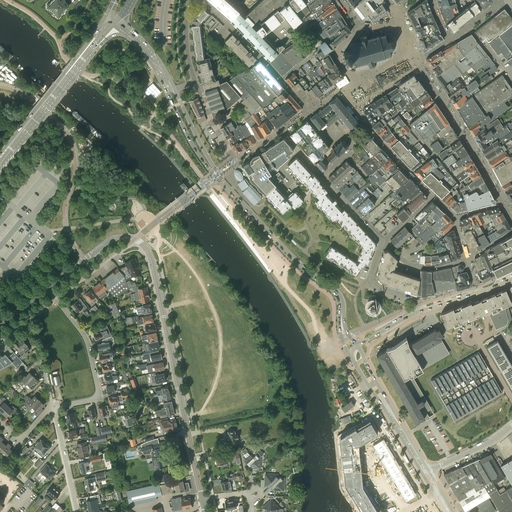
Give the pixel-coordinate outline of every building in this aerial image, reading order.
[(47,6),(49,8),(50,7),(57,14),(56,15),(58,17),(61,15),(60,14),(66,7),(67,8),(70,5),(67,3),(66,4),(64,2),(66,0),(65,0),(53,0),(50,4),(49,4),(47,6)] [(231,20),(239,11),(226,0),(205,0),(206,0),(209,2),(209,1),(214,5),(214,6),(215,9),(218,10),(219,9),(219,10),(224,14),(223,15),(225,17),(228,19),(228,18),(231,20)] [(261,0),(245,16),(252,24),(253,23),(254,22),(255,23),(258,20),(257,19),(260,16),(261,17),(264,14),(263,13),(266,11),(270,8),(269,8),(271,6),(273,4),(274,5),(277,2),(279,1),(280,0),(261,0)] [(301,0),(312,13),(328,0),(301,0)] [(328,0),(312,13),(316,17),(334,4),(333,3),(330,0),(328,0)] [(359,0),(353,5),(364,20),(368,21),(369,21),(387,10),(387,8),(385,3),(384,1),(385,1),(384,0),(359,0)] [(426,0),(423,0),(420,3),(426,17),(432,14),(426,0)] [(454,0),(436,0),(439,9),(456,3),(454,0)] [(475,1),(459,13),(445,23),(452,32),(481,9),(475,1)] [(79,12),(84,7),(79,2),(75,7),(74,8),(79,12)] [(420,3),(413,8),(415,12),(418,20),(422,18),(426,17),(420,3)] [(456,3),(439,9),(445,23),(459,13),(457,6),(456,3)] [(334,4),(316,17),(319,22),(321,21),(323,19),(337,9),(334,4)] [(191,26),(192,30),(191,30),(191,31),(191,32),(191,33),(192,33),(193,41),(193,42),(192,42),(192,43),(192,44),(193,44),(194,44),(195,52),(195,53),(194,53),(194,54),(193,54),(194,54),(194,55),(194,56),(195,56),(196,59),(196,60),(197,61),(205,59),(205,58),(203,59),(202,48),(203,47),(202,47),(201,36),(202,36),(201,36),(199,25),(200,25),(199,25),(200,23),(200,22),(201,22),(200,21),(208,13),(202,8),(201,9),(199,11),(198,11),(197,11),(197,12),(197,13),(194,16),(198,19),(197,20),(197,21),(195,20),(194,20),(193,20),(193,21),(193,22),(193,23),(194,23),(196,24),(196,25),(191,26)] [(415,12),(413,8),(407,13),(415,29),(421,27),(418,20),(415,12)] [(499,12),(500,12),(474,32),(485,46),(488,43),(511,24),(511,18),(504,8),(501,11),(499,12)] [(337,9),(323,19),(327,24),(328,24),(341,15),(338,10),(337,9)] [(231,20),(230,21),(231,22),(231,21),(232,22),(232,23),(233,23),(234,24),(233,24),(234,25),(234,24),(235,25),(235,26),(236,27),(237,28),(238,28),(239,29),(238,29),(239,30),(240,31),(241,32),(242,33),(243,34),(244,35),(246,36),(245,37),(246,38),(246,37),(247,38),(247,39),(248,39),(249,40),(249,41),(249,40),(250,41),(250,42),(251,43),(252,43),(252,44),(253,44),(254,45),(254,46),(255,46),(255,47),(256,48),(257,49),(258,49),(259,50),(259,51),(260,52),(261,53),(262,54),(263,55),(263,54),(264,55),(264,56),(265,57),(266,58),(267,59),(268,60),(269,61),(280,51),(284,46),(282,44),(279,46),(279,49),(278,49),(277,50),(268,40),(263,35),(257,29),(254,26),(252,24),(245,16),(240,11),(239,11),(231,20)] [(432,14),(426,17),(427,19),(429,23),(435,21),(435,20),(432,14)] [(211,30),(219,22),(212,15),(211,16),(204,23),(205,25),(212,17),(217,22),(210,29),(211,30)] [(341,15),(328,24),(330,27),(326,30),(329,35),(329,36),(332,39),(348,26),(341,15)] [(422,20),(422,18),(418,20),(421,27),(423,26),(428,24),(429,23),(427,19),(422,20)] [(435,21),(429,23),(428,24),(432,32),(439,29),(435,22),(435,21)] [(428,24),(423,26),(426,35),(432,32),(428,24)] [(511,24),(488,43),(495,52),(498,56),(501,53),(507,60),(507,61),(510,65),(511,63),(511,24)] [(348,26),(332,39),(327,43),(329,45),(330,44),(331,45),(333,47),(336,45),(335,45),(350,32),(350,31),(348,26)] [(421,27),(415,29),(416,34),(418,38),(426,35),(423,26),(421,27)] [(439,29),(432,32),(426,35),(433,46),(438,43),(443,39),(439,29)] [(353,59),(355,65),(355,66),(355,67),(356,65),(357,65),(359,64),(359,66),(360,66),(360,64),(363,63),(363,65),(364,64),(364,63),(368,62),(369,66),(368,67),(369,68),(370,67),(372,66),(374,65),(375,66),(376,64),(376,63),(375,62),(374,63),(373,61),(377,59),(378,61),(379,60),(378,59),(385,57),(385,58),(386,57),(385,56),(387,56),(388,56),(388,55),(390,55),(391,55),(392,54),(391,54),(389,49),(391,48),(392,49),(393,48),(392,47),(393,45),(394,46),(394,45),(393,45),(393,43),(393,42),(394,41),(393,41),(392,41),(390,40),(390,39),(389,39),(389,40),(387,41),(387,39),(388,39),(387,36),(386,36),(385,35),(386,34),(385,33),(385,34),(379,36),(380,35),(379,35),(378,36),(372,38),(371,36),(370,36),(371,38),(367,39),(366,36),(366,35),(365,35),(360,37),(359,36),(359,37),(360,38),(360,41),(357,42),(357,40),(356,41),(356,42),(354,43),(354,41),(353,42),(353,43),(349,44),(351,51),(343,53),(344,57),(346,61),(350,60),(350,61),(351,61),(352,61),(353,59)] [(239,41),(239,40),(239,39),(238,39),(237,39),(232,34),(225,41),(229,46),(230,45),(234,49),(233,49),(241,58),(242,57),(246,62),(245,63),(249,66),(256,59),(252,55),(251,54),(251,53),(251,52),(250,52),(250,51),(249,52),(248,51),(239,41)] [(464,39),(456,43),(458,47),(463,55),(478,43),(471,34),(464,39)] [(433,46),(426,35),(418,38),(423,52),(426,51),(433,46)] [(281,52),(270,61),(270,62),(282,75),(293,66),(305,57),(306,57),(308,56),(302,49),(304,47),(300,39),(296,42),(294,43),(281,52)] [(310,45),(309,43),(306,46),(311,55),(316,52),(321,59),(329,54),(328,52),(334,48),(333,47),(331,45),(329,47),(327,44),(324,41),(322,42),(320,39),(310,45)] [(463,55),(441,72),(436,76),(443,87),(449,83),(458,77),(471,67),(475,72),(480,67),(483,65),(486,63),(491,59),(478,43),(463,55)] [(444,50),(441,52),(444,56),(458,47),(456,43),(444,50)] [(441,62),(436,65),(441,72),(463,55),(458,47),(444,56),(439,59),(441,62)] [(441,50),(426,60),(429,65),(431,68),(436,65),(434,62),(439,59),(444,56),(441,52),(441,50)] [(324,65),(322,66),(318,61),(315,63),(322,74),(323,73),(325,75),(321,78),(322,79),(322,80),(328,75),(329,76),(332,74),(328,68),(335,64),(329,54),(321,59),(324,65)] [(208,58),(205,59),(197,61),(196,61),(198,69),(199,72),(198,72),(199,76),(200,75),(201,78),(202,84),(203,84),(204,86),(204,89),(205,88),(206,89),(215,85),(220,84),(219,81),(218,79),(215,80),(214,75),(213,75),(211,65),(208,58)] [(244,71),(234,76),(250,94),(262,108),(273,99),(277,96),(285,90),(280,84),(259,61),(258,62),(251,68),(246,73),(244,71)] [(338,69),(335,64),(328,68),(332,74),(329,76),(333,83),(343,77),(338,69)] [(304,69),(308,74),(316,84),(322,79),(321,78),(311,65),(309,67),(308,66),(304,69)] [(436,65),(431,68),(436,76),(441,72),(436,65)] [(478,76),(474,80),(465,86),(457,92),(459,95),(460,95),(461,97),(463,95),(463,96),(469,92),(474,88),(477,85),(486,78),(489,76),(488,75),(497,69),(494,65),(493,66),(484,72),(478,76)] [(308,74),(304,69),(302,66),(298,69),(304,77),(308,74)] [(471,67),(458,77),(465,86),(474,80),(478,76),(484,72),(482,70),(480,67),(475,72),(471,67)] [(291,75),(286,79),(285,79),(291,86),(300,80),(294,73),(291,75)] [(300,80),(291,86),(306,103),(312,99),(316,96),(321,92),(322,92),(316,84),(308,74),(304,77),(300,80)] [(472,95),(466,100),(457,107),(462,117),(468,126),(477,120),(504,102),(511,96),(511,88),(510,87),(509,85),(502,75),(502,74),(482,89),(476,92),(472,95)] [(328,75),(322,80),(328,87),(333,83),(329,76),(328,75)] [(415,75),(414,75),(413,75),(406,79),(404,80),(404,81),(396,86),(397,87),(407,101),(409,98),(411,100),(417,96),(409,85),(418,79),(415,75)] [(250,94),(234,76),(233,78),(228,82),(240,97),(243,101),(250,94)] [(458,77),(449,83),(453,88),(447,92),(450,97),(457,92),(465,86),(458,77)] [(328,87),(322,80),(322,79),(316,84),(322,92),(328,87)] [(425,89),(418,79),(409,85),(417,96),(425,89)] [(54,81),(52,83),(66,94),(68,92),(54,81)] [(216,87),(207,90),(205,91),(211,106),(209,106),(213,117),(222,113),(226,112),(226,110),(227,109),(240,97),(228,82),(226,81),(220,84),(215,85),(216,87)] [(153,83),(144,91),(148,96),(150,94),(154,98),(161,92),(153,83)] [(453,88),(449,83),(443,87),(447,92),(453,88)] [(390,90),(390,91),(386,94),(395,109),(398,113),(400,110),(405,104),(407,101),(397,87),(394,88),(393,88),(392,88),(392,89),(391,89),(391,90),(390,90)] [(425,89),(417,96),(421,102),(429,94),(425,89)] [(285,90),(277,96),(281,101),(285,97),(289,94),(285,90)] [(457,92),(450,97),(453,102),(461,97),(460,95),(459,95),(457,92)] [(469,92),(463,96),(466,100),(472,95),(469,92)] [(250,94),(243,101),(241,103),(246,109),(249,111),(248,111),(250,115),(255,112),(256,114),(262,109),(261,108),(262,108),(250,94)] [(301,108),(289,94),(285,97),(287,101),(294,108),(297,112),(301,108)] [(386,94),(370,104),(380,119),(389,112),(395,109),(386,94)] [(429,94),(421,102),(425,107),(433,101),(429,94)] [(463,95),(461,97),(453,102),(456,107),(456,108),(457,107),(466,100),(463,96),(463,95)] [(273,99),(262,108),(261,108),(262,109),(269,118),(276,127),(288,119),(285,115),(279,108),(287,101),(285,97),(281,101),(277,96),(273,99)] [(356,120),(355,119),(354,117),(354,118),(351,115),(354,113),(348,106),(346,108),(345,107),(346,107),(345,105),(344,104),(343,104),(345,102),(340,96),(339,96),(337,97),(329,103),(330,104),(327,106),(327,105),(325,106),(325,107),(317,114),(316,113),(310,118),(319,129),(320,128),(322,130),(327,126),(325,124),(338,114),(344,122),(351,130),(359,124),(356,120)] [(417,96),(411,100),(411,101),(405,109),(408,112),(415,107),(421,102),(417,96)] [(206,120),(204,114),(197,98),(189,102),(197,118),(196,118),(199,124),(206,120)] [(294,108),(287,101),(279,108),(285,115),(294,108)] [(421,102),(415,107),(416,109),(414,110),(416,112),(415,113),(416,115),(425,107),(421,102)] [(504,102),(477,120),(481,126),(483,125),(484,128),(489,124),(489,123),(496,118),(496,117),(509,108),(504,102)] [(449,123),(435,103),(434,103),(424,112),(409,124),(419,136),(423,142),(426,140),(449,123)] [(380,119),(370,104),(362,109),(367,117),(373,126),(380,119)] [(294,108),(285,115),(288,119),(297,112),(294,108)] [(249,111),(246,109),(241,113),(246,122),(247,121),(250,126),(258,140),(264,136),(250,115),(248,111),(249,111)] [(398,113),(395,109),(389,112),(392,116),(393,117),(397,113),(398,113)] [(73,114),(73,116),(94,135),(97,137),(101,139),(102,139),(103,137),(100,133),(78,112),(75,112),(73,114)] [(264,122),(262,123),(256,114),(255,112),(250,115),(264,136),(270,132),(271,132),(270,130),(270,129),(269,129),(267,125),(264,122)] [(380,119),(373,126),(372,126),(376,131),(383,125),(389,120),(388,120),(391,117),(392,116),(389,112),(380,119)] [(338,114),(325,124),(327,126),(328,126),(337,119),(342,124),(344,122),(338,114)] [(398,115),(392,120),(395,123),(401,118),(398,116),(398,115)] [(234,118),(221,127),(220,128),(224,135),(231,131),(238,126),(234,118)] [(389,120),(383,125),(387,130),(388,129),(395,123),(392,120),(391,118),(389,120)] [(401,118),(395,123),(388,129),(393,134),(399,128),(405,123),(401,118)] [(489,124),(484,128),(487,131),(500,122),(497,118),(489,124)] [(303,152),(304,153),(305,152),(307,154),(308,154),(322,171),(327,166),(321,159),(322,158),(323,157),(324,156),(322,153),(329,148),(316,131),(307,120),(290,134),(296,141),(304,150),(304,151),(303,152)] [(477,120),(468,126),(467,126),(473,136),(484,128),(483,125),(481,126),(477,120)] [(487,131),(480,136),(485,142),(494,136),(510,123),(509,122),(503,126),(500,122),(487,131)] [(494,136),(485,142),(484,143),(486,147),(497,140),(511,128),(511,122),(510,123),(494,136)] [(410,130),(405,123),(399,128),(405,134),(409,131),(410,130)] [(458,137),(449,123),(426,140),(435,151),(437,152),(458,137)] [(240,124),(238,126),(245,139),(249,146),(255,142),(245,124),(241,126),(240,124)] [(383,125),(376,131),(377,132),(380,135),(381,136),(387,130),(383,125)] [(231,131),(236,139),(238,143),(245,139),(238,126),(231,131)] [(405,134),(399,128),(393,134),(398,140),(405,134)] [(487,131),(484,128),(473,136),(475,139),(480,136),(487,131)] [(511,128),(497,140),(500,145),(511,136),(511,128)] [(388,129),(387,130),(381,136),(385,141),(393,134),(388,129)] [(236,139),(231,131),(224,135),(229,143),(236,139)] [(405,134),(398,140),(390,146),(401,158),(409,167),(423,156),(429,153),(419,142),(418,143),(414,146),(418,150),(417,152),(411,146),(417,141),(409,131),(405,134)] [(398,140),(393,134),(385,141),(390,146),(398,140)] [(480,136),(475,139),(482,151),(486,147),(484,143),(485,142),(480,136)] [(511,136),(500,145),(504,151),(505,150),(511,145),(511,136)] [(283,138),(265,150),(276,170),(289,159),(286,155),(293,151),(291,148),(291,149),(290,148),(292,147),(290,145),(283,138)] [(357,163),(377,144),(371,138),(363,146),(351,157),(357,163)] [(238,143),(236,139),(229,143),(236,154),(242,150),(238,143)] [(245,139),(238,143),(242,150),(249,146),(245,139)] [(341,153),(342,154),(343,153),(342,152),(344,151),(345,151),(345,150),(347,148),(348,149),(348,148),(347,147),(347,144),(348,144),(348,143),(347,144),(345,141),(345,140),(344,141),(341,141),(341,140),(340,140),(340,141),(338,143),(338,142),(337,143),(338,144),(336,145),(335,144),(334,145),(335,146),(333,148),(332,147),(332,148),(333,149),(330,152),(332,154),(327,158),(331,162),(339,155),(339,156),(340,156),(339,155),(341,153)] [(463,145),(460,140),(459,140),(439,154),(439,155),(442,159),(463,145)] [(486,147),(482,151),(485,156),(500,145),(497,140),(486,147)] [(381,148),(377,144),(357,163),(360,165),(360,166),(365,161),(365,162),(369,157),(370,158),(381,148)] [(463,145),(442,159),(451,171),(470,157),(463,145)] [(500,145),(485,156),(488,161),(504,151),(500,145)] [(370,158),(364,164),(361,167),(369,176),(381,165),(390,158),(381,148),(370,158)] [(265,150),(259,154),(269,171),(273,169),(273,168),(276,170),(265,150)] [(505,150),(504,151),(488,161),(492,167),(508,156),(505,150)] [(430,156),(429,153),(423,156),(409,167),(412,170),(413,170),(421,163),(430,156)] [(511,153),(508,156),(492,167),(496,176),(501,185),(511,178),(511,153)] [(259,154),(241,165),(248,175),(250,178),(265,194),(268,197),(277,189),(278,188),(276,185),(277,184),(281,180),(277,176),(280,174),(278,172),(271,179),(269,178),(268,176),(271,174),(269,171),(259,154)] [(307,185),(310,189),(320,181),(312,173),(299,159),(297,156),(287,165),(294,173),(295,172),(296,174),(295,175),(302,182),(304,180),(308,184),(307,185)] [(473,162),(470,157),(451,171),(455,176),(473,162)] [(396,164),(390,158),(381,165),(387,171),(388,170),(396,164)] [(427,162),(414,172),(421,179),(438,166),(434,160),(432,158),(427,162)] [(438,166),(421,179),(430,188),(437,193),(442,198),(448,191),(456,182),(450,175),(437,159),(434,160),(438,166)] [(352,167),(347,161),(346,161),(343,164),(343,163),(340,166),(341,166),(339,167),(336,171),(334,172),(332,174),(328,177),(334,183),(352,167)] [(477,168),(473,162),(455,176),(459,181),(460,181),(477,168)] [(396,164),(388,170),(392,174),(399,168),(396,164)] [(369,176),(366,178),(366,179),(370,183),(371,185),(375,182),(387,171),(381,165),(369,176)] [(353,167),(352,167),(334,183),(338,188),(357,171),(353,167)] [(399,168),(392,174),(385,181),(394,191),(408,177),(399,168)] [(477,168),(460,181),(463,186),(480,175),(477,168)] [(241,172),(239,171),(237,170),(235,171),(235,173),(235,175),(235,177),(237,179),(238,180),(240,181),(238,182),(237,183),(242,191),(242,192),(254,205),(255,204),(261,199),(260,198),(261,197),(251,185),(250,186),(245,179),(244,178),(242,180),(243,178),(242,176),(242,174),(241,172)] [(387,171),(375,182),(379,186),(385,181),(392,174),(388,170),(387,171)] [(362,176),(357,171),(338,188),(343,193),(362,176)] [(480,175),(463,186),(459,189),(461,191),(464,189),(469,187),(474,185),(475,186),(484,181),(480,175)] [(362,176),(343,193),(350,201),(367,186),(370,183),(366,179),(366,178),(365,179),(362,176)] [(394,191),(390,195),(395,200),(392,203),(395,207),(396,208),(400,205),(418,188),(408,177),(394,191)] [(511,185),(511,178),(501,185),(504,191),(511,185)] [(464,189),(461,191),(462,194),(460,194),(461,196),(463,199),(463,194),(466,193),(467,195),(474,192),(476,193),(477,195),(489,189),(484,181),(475,186),(474,185),(469,187),(464,189)] [(459,185),(456,182),(448,191),(452,196),(457,191),(456,189),(458,186),(459,185)] [(323,184),(322,185),(321,185),(313,192),(315,194),(319,198),(316,200),(322,206),(321,207),(328,214),(328,213),(330,215),(329,216),(333,220),(336,217),(339,221),(340,220),(342,222),(341,222),(346,228),(348,230),(349,229),(351,231),(350,232),(356,239),(357,238),(359,240),(358,241),(363,246),(359,252),(358,254),(359,255),(357,259),(361,261),(367,264),(369,259),(370,256),(371,256),(375,245),(376,245),(376,242),(375,242),(366,234),(367,233),(365,231),(364,231),(358,224),(359,224),(357,221),(356,222),(349,215),(350,214),(348,212),(347,213),(344,209),(342,211),(334,203),(336,202),(338,200),(335,198),(332,201),(325,193),(327,191),(324,187),(325,186),(323,184)] [(367,186),(350,201),(356,207),(371,193),(368,191),(367,192),(366,191),(369,188),(367,186)] [(377,187),(371,193),(356,207),(362,214),(363,214),(365,212),(369,213),(369,209),(375,204),(372,201),(382,192),(377,187)] [(422,192),(418,188),(400,205),(402,208),(422,192)] [(277,189),(268,197),(283,213),(292,205),(294,208),(298,205),(297,204),(299,202),(300,203),(303,200),(304,199),(296,191),(286,199),(277,189)] [(466,193),(463,194),(463,199),(466,210),(468,209),(478,207),(478,206),(491,203),(495,202),(494,199),(493,199),(489,189),(477,195),(476,193),(474,192),(467,195),(466,193)] [(448,191),(442,198),(445,201),(446,202),(451,197),(452,196),(448,191)] [(452,196),(451,197),(456,201),(461,196),(460,194),(457,191),(452,196)] [(422,192),(402,208),(397,214),(403,220),(410,214),(427,197),(422,192)] [(461,196),(456,201),(451,206),(455,210),(457,212),(466,210),(463,199),(461,196)] [(456,201),(451,197),(446,202),(451,206),(456,201)] [(424,218),(436,205),(432,201),(414,218),(415,219),(418,222),(423,217),(424,218)] [(423,217),(418,222),(418,223),(411,230),(413,232),(417,237),(438,218),(444,213),(439,208),(436,205),(424,218),(423,217)] [(487,210),(480,212),(485,223),(502,213),(498,207),(487,210)] [(479,213),(474,215),(479,226),(482,230),(488,227),(485,223),(480,212),(479,213)] [(445,213),(444,213),(438,218),(444,225),(450,219),(445,213)] [(505,219),(502,213),(485,223),(488,227),(489,226),(489,227),(487,229),(489,232),(494,228),(505,219)] [(469,217),(468,217),(473,229),(479,226),(474,215),(469,217)] [(468,217),(459,221),(463,229),(465,233),(473,229),(468,217)] [(417,237),(416,238),(422,244),(426,241),(430,237),(439,229),(439,230),(444,225),(438,218),(417,237)] [(450,219),(444,225),(439,230),(443,234),(449,229),(452,225),(454,223),(450,219)] [(507,221),(505,219),(494,228),(496,231),(495,231),(499,237),(510,229),(511,229),(509,226),(507,221)] [(485,236),(482,230),(479,226),(473,229),(465,233),(464,234),(466,240),(467,244),(469,250),(469,251),(470,251),(470,252),(471,252),(472,252),(477,249),(489,242),(485,236)] [(411,234),(405,227),(402,230),(409,238),(410,238),(411,239),(413,237),(411,234)] [(490,233),(485,236),(489,242),(490,242),(491,241),(499,237),(495,231),(496,231),(494,228),(489,232),(490,233)] [(443,234),(439,230),(439,229),(430,237),(434,242),(443,234)] [(402,230),(398,234),(404,240),(406,238),(409,241),(411,239),(410,238),(409,238),(402,230)] [(453,230),(452,230),(451,231),(443,239),(444,240),(443,241),(444,242),(443,242),(445,248),(447,252),(451,261),(459,257),(460,255),(457,243),(453,232),(453,230)] [(398,234),(394,237),(401,246),(402,247),(404,245),(402,242),(404,240),(398,234)] [(511,234),(491,247),(497,256),(488,260),(496,276),(511,268),(511,234)] [(394,237),(391,240),(394,244),(397,247),(400,249),(402,247),(401,246),(394,237)] [(445,248),(443,242),(442,240),(439,240),(434,244),(437,251),(437,252),(440,250),(445,248)] [(353,274),(356,276),(362,269),(364,269),(366,265),(367,264),(361,261),(360,263),(358,266),(357,265),(358,263),(348,257),(348,256),(346,254),(345,255),(337,250),(338,249),(335,247),(335,248),(330,246),(324,255),(326,256),(329,258),(329,257),(332,258),(331,259),(339,265),(340,264),(342,265),(342,266),(350,271),(351,270),(353,272),(352,273),(353,274)] [(497,256),(491,247),(484,251),(485,252),(485,253),(488,260),(497,256)] [(377,271),(378,272),(377,275),(380,280),(382,281),(383,283),(390,285),(390,286),(391,286),(392,286),(416,294),(419,279),(394,271),(394,270),(393,269),(397,259),(388,250),(384,251),(377,271)] [(440,250),(437,252),(440,264),(451,261),(447,252),(444,253),(444,252),(441,253),(440,250)] [(430,252),(431,265),(435,265),(440,264),(437,252),(437,251),(435,252),(430,252)] [(422,252),(416,254),(415,262),(419,263),(419,265),(420,265),(424,265),(424,256),(422,256),(422,252)] [(475,258),(474,258),(473,262),(472,262),(477,272),(476,272),(480,278),(483,282),(496,276),(488,260),(485,253),(480,255),(475,258)] [(127,265),(118,269),(124,276),(125,279),(128,278),(141,272),(141,271),(140,269),(139,269),(139,268),(141,268),(140,267),(141,266),(139,263),(138,262),(137,262),(136,259),(135,260),(134,258),(125,262),(127,265)] [(454,268),(454,267),(450,268),(454,281),(456,281),(455,275),(463,273),(462,270),(464,268),(463,266),(461,264),(458,265),(459,266),(457,267),(454,268)] [(124,276),(118,269),(118,268),(101,281),(107,288),(114,297),(128,290),(123,276),(124,276)] [(450,268),(432,271),(432,282),(434,294),(456,290),(454,281),(450,268)] [(420,277),(419,279),(416,294),(430,294),(434,294),(432,282),(432,271),(421,271),(420,270),(420,274),(420,277)] [(466,272),(463,273),(455,275),(456,281),(454,281),(456,290),(464,288),(468,287),(470,284),(468,277),(466,272)] [(104,290),(107,288),(101,281),(93,288),(102,299),(108,294),(104,290)] [(135,290),(136,293),(134,294),(130,294),(131,298),(148,294),(146,287),(138,289),(138,286),(133,287),(133,290),(135,290)] [(495,294),(490,295),(487,296),(488,297),(482,299),(480,300),(478,301),(478,300),(474,302),(474,301),(466,304),(466,303),(456,307),(442,313),(441,313),(441,314),(440,314),(440,315),(440,316),(440,317),(440,318),(441,318),(441,319),(442,319),(443,319),(444,319),(445,319),(445,320),(444,321),(446,326),(447,328),(459,323),(459,324),(480,315),(485,313),(487,312),(488,312),(488,313),(489,313),(490,316),(493,320),(494,321),(496,324),(499,327),(501,327),(504,326),(504,325),(505,325),(506,324),(507,323),(507,322),(507,321),(508,320),(508,319),(507,318),(509,317),(510,317),(511,317),(508,307),(507,305),(511,303),(505,289),(502,290),(502,291),(498,292),(497,292),(494,293),(495,294)] [(97,300),(90,291),(85,295),(90,302),(92,300),(94,303),(97,300)] [(86,317),(90,313),(80,299),(71,305),(74,308),(75,308),(77,311),(81,308),(82,310),(82,311),(86,317)] [(368,309),(369,310),(370,310),(370,311),(371,311),(372,311),(372,312),(373,312),(374,312),(374,311),(375,311),(376,311),(376,310),(377,310),(377,309),(377,308),(378,308),(378,307),(378,306),(377,306),(377,305),(377,304),(376,303),(375,303),(375,302),(374,302),(373,302),(372,302),(371,302),(370,302),(370,303),(369,303),(369,304),(368,304),(368,305),(368,306),(368,307),(368,308),(368,309)] [(137,307),(138,315),(151,312),(150,304),(137,307)] [(120,315),(118,310),(111,311),(109,312),(113,319),(120,316),(122,319),(126,317),(124,314),(120,315)] [(126,323),(137,321),(139,320),(140,324),(144,323),(153,321),(153,320),(154,320),(154,318),(153,317),(152,315),(143,317),(139,318),(138,315),(125,318),(126,323)] [(145,325),(146,332),(156,330),(155,323),(145,325)] [(104,339),(110,336),(105,326),(100,329),(100,330),(97,331),(98,332),(93,334),(95,337),(94,337),(95,339),(96,339),(96,340),(103,337),(104,339)] [(386,349),(387,349),(386,350),(386,349),(376,355),(416,423),(424,417),(425,416),(426,419),(428,417),(424,411),(429,408),(410,375),(449,353),(440,338),(443,336),(439,329),(436,331),(435,329),(424,336),(420,338),(409,344),(409,345),(409,346),(408,345),(406,339),(406,338),(402,343),(399,346),(394,348),(386,349)] [(156,336),(156,332),(142,335),(143,339),(148,338),(149,342),(157,340),(158,339),(158,336),(156,336)] [(114,341),(113,336),(102,340),(103,342),(101,343),(97,344),(99,350),(102,349),(103,350),(107,349),(107,348),(110,348),(109,342),(114,341)] [(485,341),(486,343),(487,344),(488,345),(495,341),(492,337),(485,341)] [(19,351),(21,355),(20,356),(19,357),(22,360),(29,354),(27,352),(30,350),(29,349),(29,348),(22,339),(18,342),(18,341),(14,344),(19,351)] [(157,341),(148,343),(144,344),(145,351),(150,350),(149,350),(159,348),(157,341)] [(488,345),(487,345),(511,387),(511,368),(495,341),(488,345)] [(148,362),(162,359),(162,358),(163,357),(162,355),(161,356),(161,354),(160,354),(159,350),(143,354),(143,356),(142,356),(143,360),(147,359),(148,362)] [(111,356),(114,356),(113,352),(99,355),(100,358),(99,358),(100,361),(101,360),(101,361),(104,361),(104,363),(111,361),(111,359),(112,359),(111,356)] [(475,354),(474,354),(483,369),(487,366),(485,362),(482,358),(479,352),(478,352),(475,354)] [(5,354),(4,355),(2,357),(1,355),(0,355),(0,369),(6,366),(12,362),(16,367),(18,369),(23,362),(18,356),(13,359),(11,358),(10,359),(8,357),(5,354)] [(471,356),(470,357),(479,371),(483,369),(474,354),(474,355),(471,357),(471,356)] [(467,359),(466,359),(475,373),(479,371),(470,357),(467,359)] [(475,373),(466,359),(463,361),(462,361),(471,376),(475,373)] [(459,363),(467,378),(471,376),(462,361),(462,362),(459,364),(459,363)] [(106,363),(107,365),(102,366),(103,372),(112,370),(111,367),(115,366),(114,363),(112,363),(112,362),(106,363)] [(151,364),(151,367),(152,367),(153,371),(155,370),(164,368),(163,362),(151,364)] [(455,366),(463,380),(467,378),(459,363),(458,364),(455,366)] [(463,380),(455,366),(454,366),(451,368),(459,383),(463,380)] [(447,370),(455,385),(459,383),(451,368),(450,368),(450,369),(447,371),(447,370)] [(455,385),(447,370),(446,371),(443,373),(451,387),(455,385)] [(112,372),(112,374),(109,375),(104,376),(105,379),(104,380),(105,382),(106,382),(106,383),(114,381),(113,379),(117,379),(116,373),(116,371),(112,372)] [(25,382),(28,384),(34,377),(29,372),(24,379),(22,377),(18,381),(20,384),(21,382),(23,384),(25,382)] [(158,375),(158,373),(155,374),(155,373),(149,374),(151,380),(153,379),(154,382),(156,381),(156,382),(166,380),(167,378),(166,376),(165,375),(164,373),(158,375)] [(451,387),(443,373),(442,373),(439,375),(447,390),(451,387)] [(447,390),(439,375),(438,375),(439,375),(435,378),(435,377),(443,392),(447,390)] [(53,386),(60,384),(59,376),(52,378),(53,386)] [(39,381),(34,377),(28,384),(31,387),(27,390),(30,392),(33,389),(32,388),(39,381)] [(443,392),(435,377),(434,378),(435,378),(431,380),(430,380),(431,380),(434,386),(439,394),(443,392)] [(498,385),(493,377),(489,379),(498,394),(501,391),(501,392),(502,391),(498,385)] [(135,379),(130,380),(134,390),(138,389),(135,379)] [(489,379),(485,382),(494,396),(497,394),(498,394),(489,379)] [(113,383),(114,385),(106,387),(108,394),(115,392),(115,389),(119,389),(118,382),(113,383)] [(494,396),(485,382),(481,384),(490,399),(490,398),(493,396),(494,396)] [(481,384),(477,386),(486,401),(486,400),(489,398),(489,399),(490,399),(481,384)] [(154,394),(154,396),(169,392),(168,386),(155,389),(156,393),(154,394)] [(477,386),(473,389),(482,403),(485,401),(486,401),(477,386)] [(482,403),(473,389),(469,391),(478,406),(478,405),(481,403),(482,403)] [(478,406),(469,391),(465,393),(474,408),(474,407),(477,405),(477,406),(478,406)] [(171,398),(169,392),(154,396),(158,395),(159,401),(164,400),(171,398)] [(474,408),(465,393),(461,396),(470,410),(473,408),(474,408)] [(122,396),(120,396),(119,395),(117,396),(109,397),(109,401),(109,403),(110,403),(110,404),(111,404),(112,408),(118,407),(118,403),(118,401),(123,400),(122,397),(122,396)] [(30,411),(33,408),(39,400),(35,396),(30,401),(28,399),(24,404),(27,407),(26,408),(30,411)] [(461,396),(457,398),(466,412),(469,410),(470,410),(461,396)] [(0,401),(2,404),(0,405),(0,410),(2,413),(8,406),(4,402),(6,399),(4,397),(0,401)] [(466,412),(457,398),(453,400),(462,415),(462,414),(465,412),(466,413),(466,412)] [(44,404),(39,400),(33,408),(36,410),(34,412),(38,416),(41,413),(39,410),(44,404)] [(462,415),(453,400),(449,403),(458,417),(461,415),(462,415)] [(156,413),(159,413),(159,412),(173,409),(171,401),(163,403),(164,408),(155,409),(156,413)] [(445,405),(450,414),(453,419),(454,420),(454,419),(457,417),(458,417),(449,403),(445,405)] [(10,408),(8,406),(2,413),(7,417),(11,412),(14,414),(18,410),(16,408),(15,408),(13,406),(12,406),(10,408)] [(108,411),(107,406),(98,408),(99,416),(103,415),(103,418),(107,417),(107,414),(107,411),(108,411)] [(92,419),(96,419),(96,416),(94,408),(87,410),(88,414),(84,415),(85,418),(92,417),(92,419)] [(167,415),(174,414),(173,409),(159,412),(159,413),(159,416),(162,415),(163,417),(167,416),(167,415)] [(67,423),(73,422),(74,427),(77,427),(74,413),(65,415),(67,423)] [(131,417),(129,417),(124,418),(126,426),(133,425),(131,417)] [(162,427),(176,424),(175,419),(168,421),(161,423),(162,425),(160,426),(160,427),(162,427)] [(339,437),(339,438),(340,452),(340,453),(341,453),(345,485),(360,511),(382,511),(380,509),(375,511),(374,510),(375,510),(361,486),(356,439),(360,438),(361,440),(372,433),(373,435),(377,432),(370,419),(356,427),(355,427),(354,427),(340,435),(340,436),(339,436),(339,437)] [(160,427),(160,429),(157,429),(158,433),(170,430),(177,429),(176,424),(162,427),(160,427)] [(101,428),(101,431),(102,435),(112,433),(110,426),(101,428)] [(80,432),(80,429),(69,431),(70,438),(78,437),(77,433),(80,432)] [(234,430),(233,431),(232,429),(229,430),(229,431),(228,432),(228,435),(229,441),(229,440),(230,444),(237,442),(236,439),(237,439),(236,433),(235,434),(234,430)] [(111,437),(110,434),(105,435),(101,436),(101,435),(91,438),(93,443),(107,440),(106,438),(111,437)] [(163,442),(159,443),(158,438),(155,439),(154,439),(143,443),(141,444),(142,448),(141,448),(140,450),(141,452),(143,453),(145,453),(150,452),(150,454),(151,453),(152,457),(153,463),(149,464),(150,469),(156,468),(165,466),(162,455),(161,455),(160,448),(164,447),(163,442)] [(36,447),(39,450),(45,443),(45,441),(44,440),(43,440),(40,439),(34,447),(35,448),(36,447)] [(382,439),(373,445),(375,450),(385,444),(382,439)] [(88,454),(86,442),(77,444),(79,456),(88,454)] [(4,443),(0,447),(0,451),(2,453),(10,445),(8,443),(6,445),(4,443)] [(46,443),(45,443),(39,450),(37,453),(42,457),(50,447),(48,445),(48,444),(47,443),(46,443)] [(385,444),(375,450),(378,454),(387,449),(385,444)] [(11,446),(10,445),(2,453),(6,457),(1,463),(3,465),(13,453),(11,451),(12,451),(9,448),(11,446)] [(26,446),(20,452),(23,455),(29,449),(26,446)] [(261,465),(261,460),(260,459),(258,458),(261,456),(257,451),(255,453),(256,454),(253,457),(251,454),(250,455),(247,451),(245,448),(242,452),(244,454),(248,457),(243,461),(246,464),(247,463),(251,468),(259,468),(260,467),(260,465),(261,465)] [(238,449),(231,450),(233,459),(240,457),(238,449)] [(387,449),(378,454),(381,459),(390,454),(387,449)] [(390,454),(381,459),(384,464),(393,458),(390,454)] [(500,494),(494,484),(501,480),(502,482),(505,481),(504,479),(504,478),(492,457),(490,454),(479,459),(473,461),(467,464),(462,466),(444,475),(444,477),(465,511),(490,497),(491,499),(499,511),(511,511),(511,458),(500,466),(511,484),(511,485),(505,490),(506,491),(500,494)] [(229,459),(228,456),(216,458),(217,465),(222,464),(222,467),(227,466),(226,460),(229,459)] [(34,465),(37,468),(43,461),(40,458),(34,465)] [(393,458),(384,464),(386,468),(396,463),(393,458)] [(81,473),(89,471),(87,465),(89,464),(88,461),(78,464),(79,467),(80,467),(81,473)] [(396,463),(386,468),(389,473),(398,468),(396,463)] [(44,475),(49,480),(56,473),(46,464),(35,477),(39,481),(44,475)] [(398,468),(389,473),(392,478),(401,472),(398,468)] [(95,474),(96,478),(95,478),(95,477),(84,480),(87,490),(91,489),(92,492),(96,492),(97,489),(97,487),(95,486),(93,486),(92,482),(98,480),(98,481),(106,480),(105,476),(104,472),(95,474)] [(401,472),(392,478),(395,482),(404,477),(401,472)] [(265,483),(269,487),(270,486),(278,479),(278,478),(274,474),(269,474),(266,474),(265,475),(265,483)] [(227,481),(220,483),(222,490),(231,488),(230,480),(235,479),(234,477),(226,478),(227,481)] [(280,477),(278,479),(278,478),(278,479),(270,486),(273,488),(275,490),(283,491),(284,490),(284,488),(284,482),(280,477)] [(404,477),(395,482),(397,487),(407,482),(404,477)] [(31,490),(36,485),(29,479),(24,485),(31,490)] [(182,480),(160,485),(162,495),(173,492),(173,494),(185,491),(182,480)] [(407,482),(397,487),(400,492),(409,486),(407,482)] [(162,495),(160,485),(160,483),(127,490),(130,506),(157,500),(156,496),(162,495)] [(44,498),(46,500),(56,489),(52,486),(46,492),(48,493),(44,498)] [(409,486),(400,492),(403,496),(412,491),(409,486)] [(60,493),(56,489),(46,500),(47,501),(48,499),(51,501),(53,498),(55,499),(60,493)] [(412,491),(403,496),(406,501),(415,496),(412,491)] [(396,495),(392,497),(397,506),(402,504),(400,501),(399,499),(397,496),(396,495)] [(34,503),(37,506),(43,500),(40,497),(34,503)] [(392,497),(387,500),(393,509),(397,506),(392,497)] [(174,510),(192,506),(190,498),(181,500),(180,498),(171,500),(174,510)] [(477,505),(479,508),(480,511),(492,511),(496,510),(489,498),(477,505)] [(238,504),(238,500),(225,502),(226,510),(236,508),(236,504),(238,504)] [(264,508),(264,511),(270,511),(276,511),(277,506),(274,502),(273,502),(272,500),(270,500),(264,505),(264,508)] [(387,500),(383,503),(388,511),(393,509),(387,500)] [(383,503),(378,505),(380,509),(382,511),(387,511),(388,511),(383,503)]
